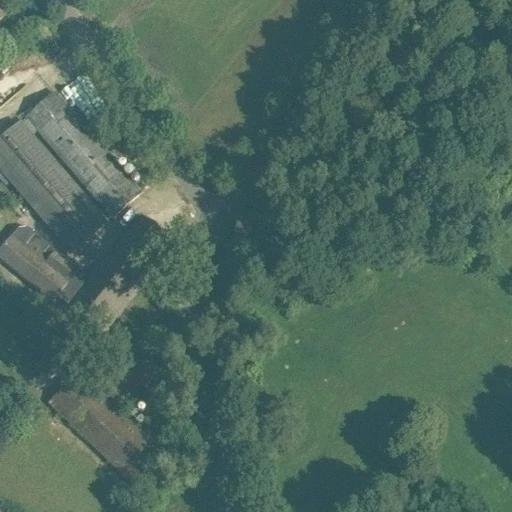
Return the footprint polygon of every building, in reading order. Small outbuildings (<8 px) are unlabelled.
[(55,94),(40,107),(26,119),(113,219),(142,194),(55,94)] [(0,141),(0,167),(73,253),(107,224),(21,124),(0,141)] [(65,304),(64,306),(89,324),(106,336),(140,288),(137,286),(170,242),(142,217),(129,232),(103,261),(89,277),(83,285),(65,304)] [(6,244),(0,251),(0,257),(51,298),(48,302),(52,305),(57,298),(65,304),(83,285),(75,278),(81,270),(57,252),(30,230),(28,228),(19,229),(6,244)] [(48,403),(119,472),(133,486),(166,453),(127,413),(168,387),(134,335),(87,363),(48,403)]
